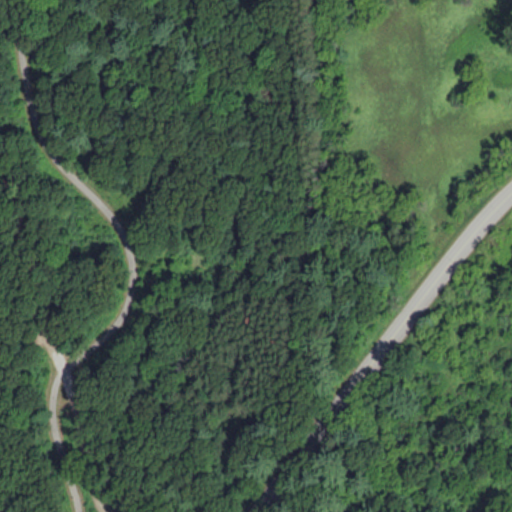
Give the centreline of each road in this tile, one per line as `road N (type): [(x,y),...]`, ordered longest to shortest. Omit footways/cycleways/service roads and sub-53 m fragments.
road 1 (residential): [(256,511),(511,191)]
road 2 (residential): [(0,146),(106,511)]
